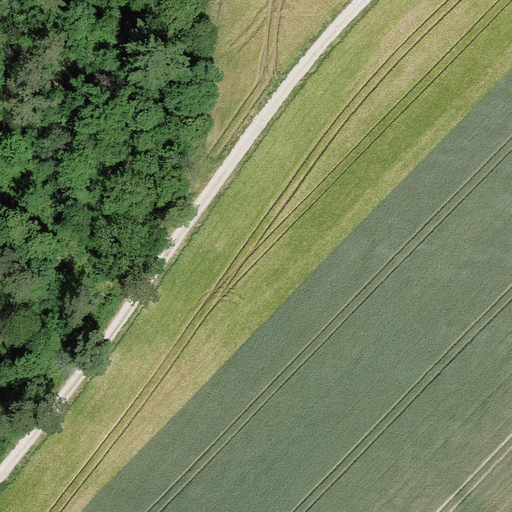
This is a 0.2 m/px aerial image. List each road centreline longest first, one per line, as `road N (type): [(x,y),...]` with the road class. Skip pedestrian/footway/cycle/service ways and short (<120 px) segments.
road 1 (track): [(159,268),(357,0)]
road 2 (track): [(0,485),(159,268)]
